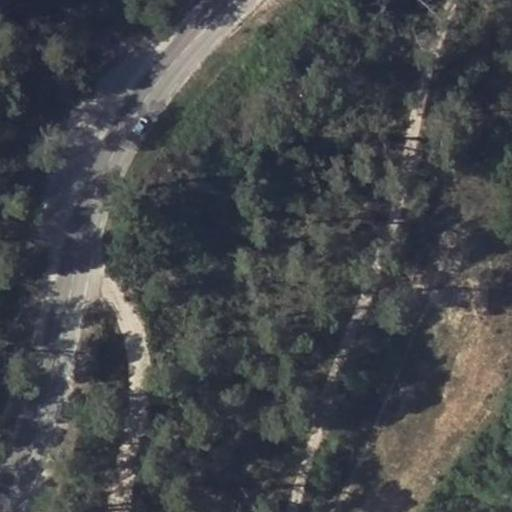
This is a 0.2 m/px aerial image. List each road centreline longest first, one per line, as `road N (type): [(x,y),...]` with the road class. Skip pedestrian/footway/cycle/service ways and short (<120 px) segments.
road 1 (secondary): [(236,0),(149,93),(109,158),(83,226),(39,424),(4,511)]
road 2 (track): [(457,0),(310,511)]
road 3 (track): [(83,226),(128,288),(142,331),(147,396),(126,511)]
